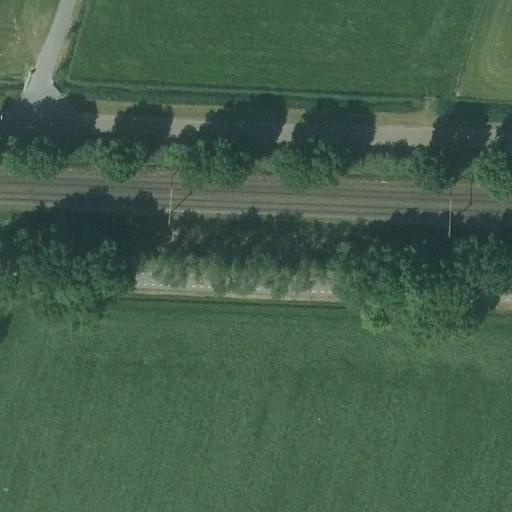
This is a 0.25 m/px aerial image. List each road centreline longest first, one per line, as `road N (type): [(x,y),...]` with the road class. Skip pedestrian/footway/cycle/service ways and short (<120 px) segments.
road 1 (tertiary): [(511,295),(0,276)]
road 2 (unclassified): [(511,141),(0,124)]
